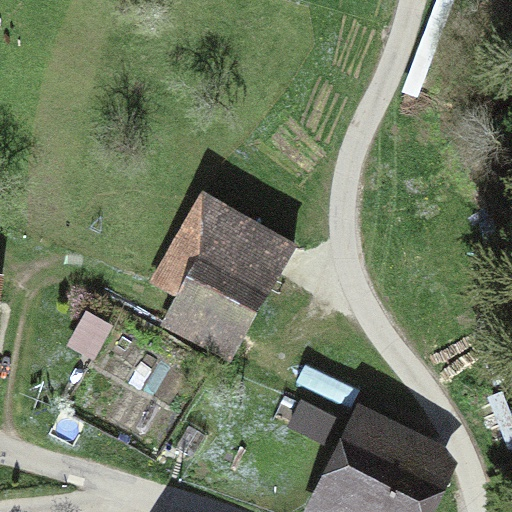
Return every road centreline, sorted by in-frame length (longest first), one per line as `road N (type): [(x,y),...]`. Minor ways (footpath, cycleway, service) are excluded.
road 1 (unclassified): [(479,511),(447,425),(376,329),(346,248),(347,167),(412,0)]
road 2 (track): [(193,511),(132,494),(13,511)]
road 3 (track): [(0,435),(11,451),(132,494),(123,511)]
